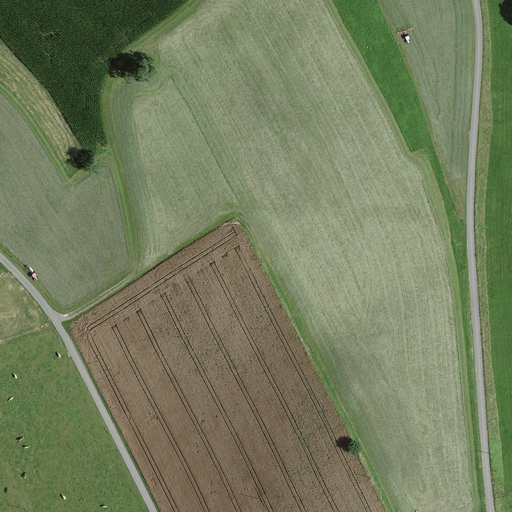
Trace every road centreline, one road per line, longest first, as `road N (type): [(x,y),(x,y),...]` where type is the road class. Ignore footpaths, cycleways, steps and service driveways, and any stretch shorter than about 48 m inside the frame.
road 1 (residential): [(492,511),(471,242),(481,61),(474,0)]
road 2 (track): [(196,0),(118,62),(108,81),(105,118),(131,218),(133,268),(126,282),(56,320)]
road 3 (track): [(0,257),(56,320),(152,511)]
